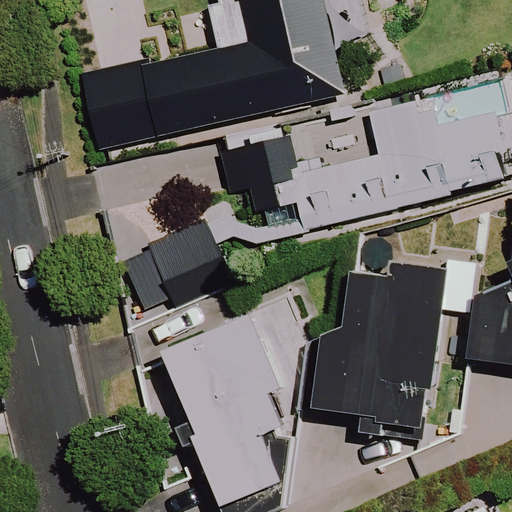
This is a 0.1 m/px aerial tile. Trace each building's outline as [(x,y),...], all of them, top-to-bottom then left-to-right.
[(328,0),(213,0),(225,54),(150,70),(165,139),(350,98),(328,0)] [(324,162),(298,168),(291,141),(288,128),(232,142),(235,154),(224,157),(234,195),(256,189),(262,214),(304,204),(311,231),(446,199),(511,182),(511,158),(500,108),(436,124),(431,102),(377,115),(387,157),(326,172),(324,162)] [(237,285),(214,227),(127,262),(151,320),(237,285)] [(364,433),(406,439),(408,427),(444,432),(464,285),(366,272),(357,342),(335,339),(326,411),(366,416),(364,433)] [(511,295),(484,293),(478,361),(511,363),(511,295)] [(171,356),(197,431),(182,436),(188,455),(204,450),(225,511),(228,511),(292,490),(277,444),(294,438),(256,327),(171,356)]
